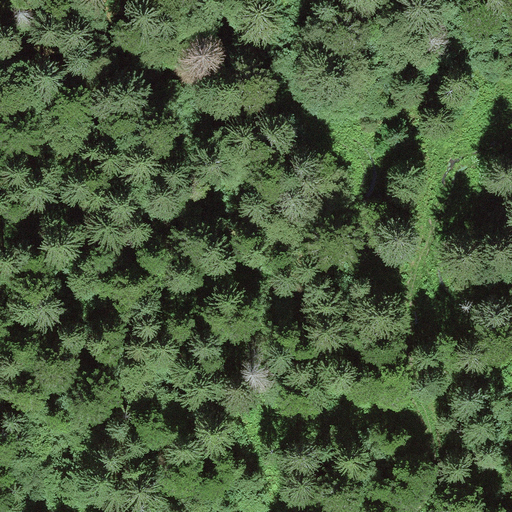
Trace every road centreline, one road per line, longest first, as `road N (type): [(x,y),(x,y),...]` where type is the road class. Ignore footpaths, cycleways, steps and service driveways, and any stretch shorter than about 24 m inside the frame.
road 1 (track): [(0,123),(124,169),(328,307)]
road 2 (track): [(404,511),(430,452),(409,371),(328,307)]
